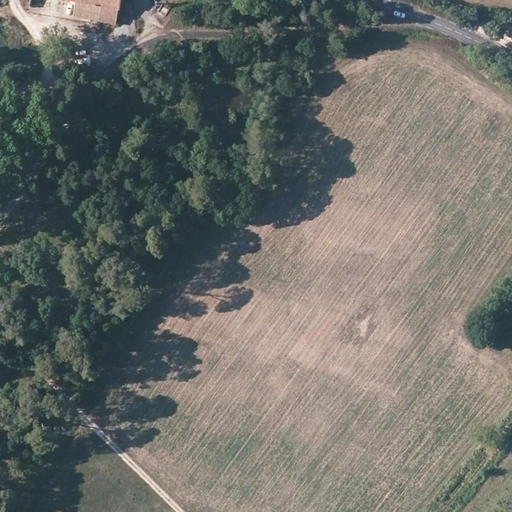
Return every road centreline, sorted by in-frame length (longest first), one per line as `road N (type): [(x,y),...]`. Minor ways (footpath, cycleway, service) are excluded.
road 1 (track): [(154,31),(435,22)]
road 2 (track): [(0,329),(183,511)]
road 3 (unclassified): [(15,0),(57,115),(31,184),(0,218)]
road 4 (tertiary): [(364,0),(424,17),(511,61)]
